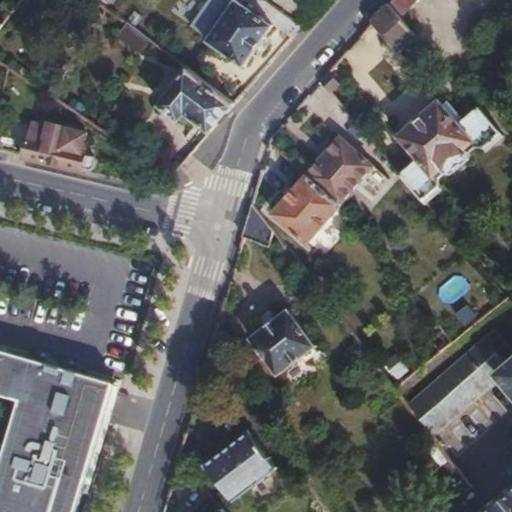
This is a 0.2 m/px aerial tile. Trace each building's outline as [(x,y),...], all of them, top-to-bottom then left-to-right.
[(241,0),(240,0),(213,37),(249,65),(278,25),(293,36),(304,23),(278,6),(269,19),(241,0)] [(271,0),(278,6),(304,23),(315,10),(300,0),(271,0)] [(395,0),(378,19),(401,48),(417,34),(401,14),(414,0),(395,0)] [(511,7),(511,0),(500,0),(509,10),(511,7)] [(134,22),(125,35),(148,52),(157,39),(134,22)] [(237,99),(194,67),(168,103),(189,119),(194,113),(213,128),(237,99)] [(324,82),(334,92),(341,84),(331,73),(324,82)] [(324,82),(313,94),(332,116),(344,104),(334,92),(324,82)] [(423,157),(404,172),(428,199),(443,186),(442,178),(449,173),(456,174),(473,161),(472,153),(480,146),(487,148),(499,139),(501,141),(507,136),(482,107),(462,122),(445,101),(404,135),(415,147),(423,157)] [(0,110),(0,150),(58,163),(106,174),(107,172),(108,168),(112,165),(107,157),(98,155),(98,152),(95,151),(95,134),(0,110)] [(343,136),(311,173),(344,204),(377,166),(343,136)] [(311,173),(279,212),(312,241),(344,204),(311,173)] [(255,202),(245,237),(271,246),(276,229),(255,202)] [(291,308),(254,339),(284,374),(321,343),(291,308)] [(511,511),(511,350),(496,332),(412,405),(434,434),(504,374),(511,383),(511,495),(491,511),(511,511)] [(0,511),(87,511),(97,480),(89,478),(119,382),(0,347),(0,511)] [(252,430),(209,465),(236,499),(279,464),(252,430)]
